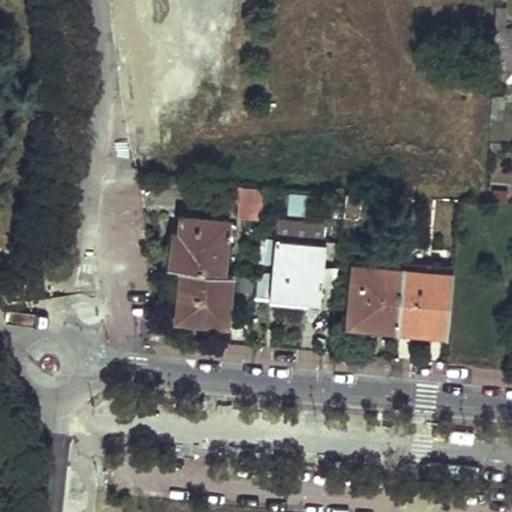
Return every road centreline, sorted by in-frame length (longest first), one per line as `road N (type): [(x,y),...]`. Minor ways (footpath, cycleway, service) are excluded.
road 1 (residential): [(90,369),(511,405)]
road 2 (residential): [(69,328),(101,88),(91,0)]
